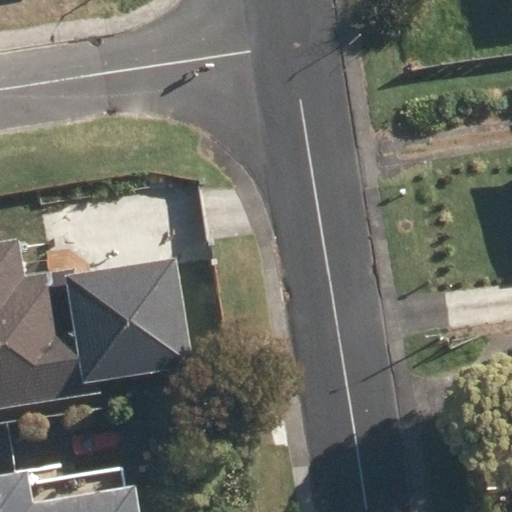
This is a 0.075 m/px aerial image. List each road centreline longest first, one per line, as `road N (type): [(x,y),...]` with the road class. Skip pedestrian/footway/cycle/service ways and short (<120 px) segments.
road 1 (residential): [(369,511),(293,43)]
road 2 (residential): [(0,88),(293,43)]
